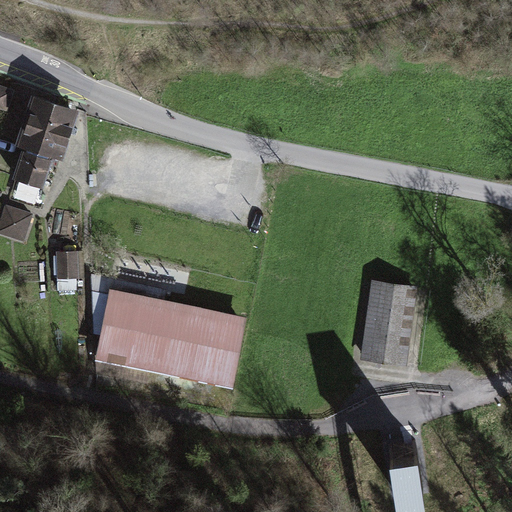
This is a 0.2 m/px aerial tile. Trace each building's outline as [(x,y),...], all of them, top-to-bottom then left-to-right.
[(21,101),(0,94),(0,118),(15,123),(21,101)] [(28,173),(66,183),(82,124),(44,113),(28,173)] [(0,232),(25,242),(35,216),(5,204),(0,217),(0,232)] [(88,260),(61,260),(62,287),(87,286),(88,260)] [(223,386),(238,318),(111,290),(96,359),(223,386)] [(418,362),(423,296),(377,293),(372,359),(418,362)]
